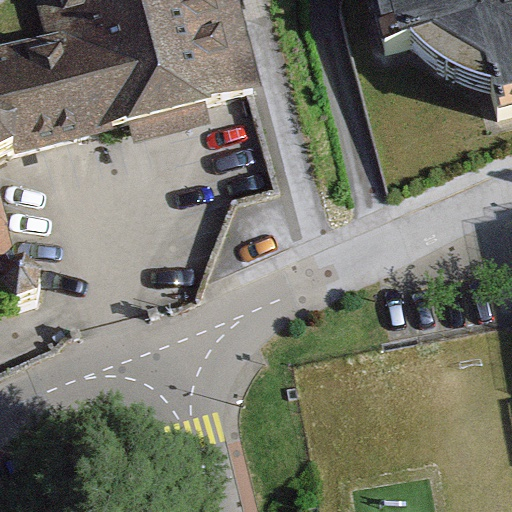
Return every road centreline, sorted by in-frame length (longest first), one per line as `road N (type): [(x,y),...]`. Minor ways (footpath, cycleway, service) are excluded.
road 1 (residential): [(511,192),(386,245),(165,370)]
road 2 (residential): [(165,370),(0,415)]
road 3 (residential): [(215,511),(197,435),(165,370)]
